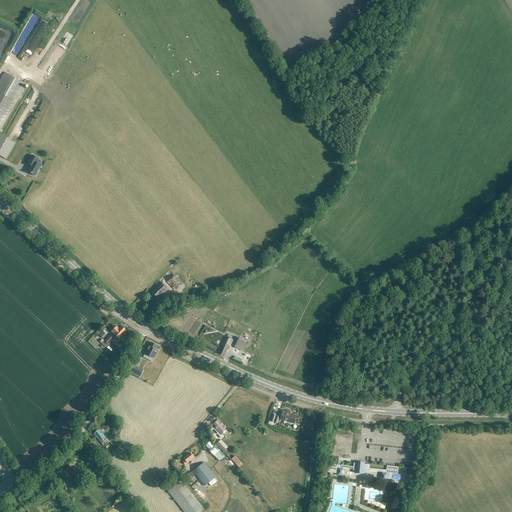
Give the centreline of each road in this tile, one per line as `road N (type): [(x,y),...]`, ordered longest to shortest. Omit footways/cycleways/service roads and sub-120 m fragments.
road 1 (secondary): [(365,409),(277,388),(147,327)]
road 2 (unclassified): [(0,502),(78,436),(147,327)]
road 3 (unclassified): [(396,412),(400,392),(511,241)]
road 4 (secondary): [(147,327),(0,197)]
